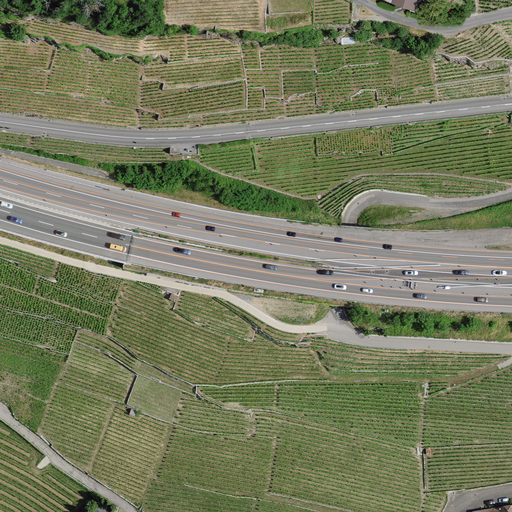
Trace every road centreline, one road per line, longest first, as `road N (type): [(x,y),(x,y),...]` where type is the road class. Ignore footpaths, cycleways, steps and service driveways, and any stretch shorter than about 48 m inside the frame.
road 1 (motorway): [(511,266),(229,235),(0,178)]
road 2 (motorway): [(0,210),(264,272),(511,297)]
road 3 (tertiary): [(511,101),(177,136),(0,120)]
road 4 (unclassified): [(0,239),(220,292),(276,322),(335,329)]
road 5 (unclassified): [(511,193),(452,204),(377,197),(360,204),(349,225),(335,329)]
road 6 (unclassified): [(511,346),(335,329)]
road 7 (unclassified): [(127,511),(0,413)]
road 8 (unclassified): [(511,11),(434,25),(359,0)]
